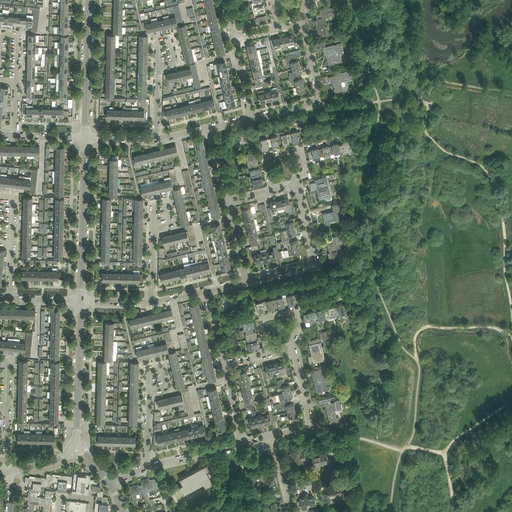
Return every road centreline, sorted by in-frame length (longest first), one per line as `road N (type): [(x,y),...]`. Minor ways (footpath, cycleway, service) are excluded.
road 1 (tertiary): [(81,301),(85,139)]
road 2 (residential): [(252,117),(321,96),(301,23)]
road 3 (residential): [(247,280),(314,258),(295,184)]
road 4 (tertiary): [(72,447),(81,301)]
road 5 (tertiary): [(85,139),(89,0)]
road 6 (residential): [(270,437),(309,422),(290,348)]
